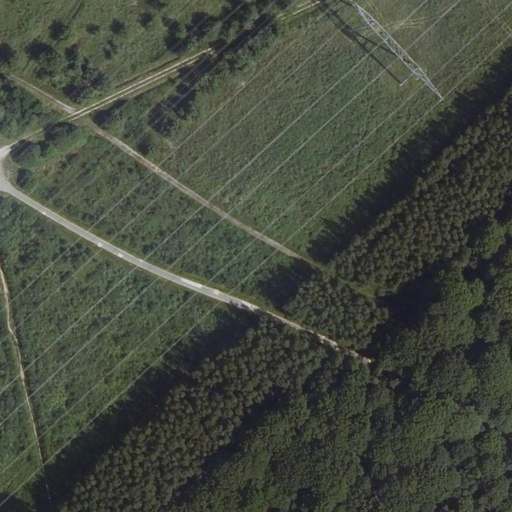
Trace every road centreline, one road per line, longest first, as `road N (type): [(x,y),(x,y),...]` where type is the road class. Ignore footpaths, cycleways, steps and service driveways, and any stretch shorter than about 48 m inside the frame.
road 1 (track): [(0,70),(93,122),(281,249),(511,364)]
road 2 (track): [(511,431),(299,325),(110,249),(0,183)]
road 3 (track): [(342,0),(0,165)]
road 4 (track): [(0,274),(49,511)]
